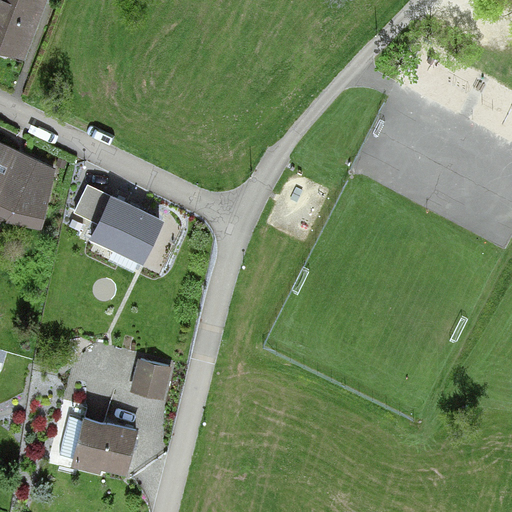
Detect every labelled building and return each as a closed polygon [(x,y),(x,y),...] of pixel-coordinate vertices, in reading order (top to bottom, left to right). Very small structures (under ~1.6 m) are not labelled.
[(0,0),(0,48),(19,56),(41,0),(0,0)] [(511,143),(397,85),(353,173),(505,249),(511,234),(511,143)] [(13,159),(0,153),(0,202),(10,207),(4,220),(35,226),(38,225),(49,178),(47,178),(51,168),(33,160),(33,161),(26,158),(23,158),(21,160),(16,169),(10,166),(13,159)] [(74,208),(96,218),(109,189),(88,179),(74,208)] [(96,218),(90,230),(144,255),(164,211),(110,186),(109,189),(96,218)] [(132,387),(160,394),(167,366),(139,359),(132,387)] [(74,454),(124,467),(133,431),(67,415),(58,454),(73,458),(74,454)]
